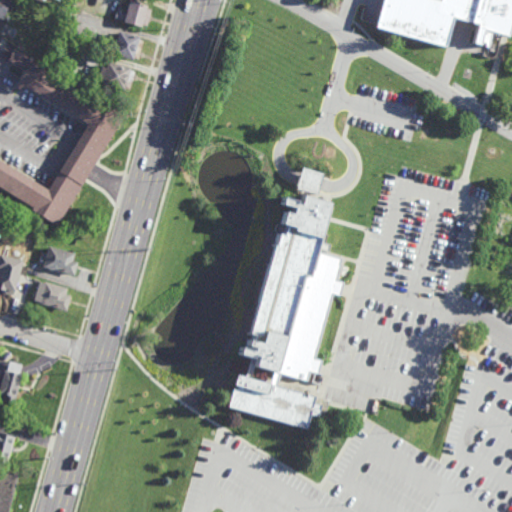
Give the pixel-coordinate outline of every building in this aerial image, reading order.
[(0,0),(8,0),(8,1),(12,3),(10,13),(5,11),(3,19),(0,18),(0,0)] [(134,0),(144,3),(143,5),(147,6),(146,8),(151,9),(146,27),(142,25),(141,28),(123,23),(123,21),(114,19),(117,10),(125,12),(128,1),(133,3),(134,0)] [(511,0),(511,19),(507,38),(490,33),(485,50),(483,49),(484,45),(479,43),(478,47),(471,46),(476,26),(452,19),(443,49),(373,29),(381,0),(431,0),(439,2),(439,0),(511,0)] [(14,36),(5,34),(7,26),(16,28),(14,36)] [(138,59),(133,58),(132,61),(111,55),(112,51),(110,50),(112,43),(115,44),(118,32),(139,38),(138,40),(143,41),(138,59)] [(89,99),(91,96),(98,100),(99,98),(124,113),(57,223),(32,208),(33,206),(0,185),(0,157),(48,188),(89,122),(59,104),(57,107),(22,85),(19,91),(14,87),(25,70),(8,59),(14,50),(32,61),(31,63),(89,99)] [(130,69),(129,70),(134,72),(129,89),(125,88),(124,92),(100,86),(102,80),(98,78),(100,68),(105,69),(107,63),(130,69)] [(316,193),(334,198),(322,241),(330,243),(328,250),(319,247),(318,251),(341,257),(339,264),(342,264),(337,279),(345,281),(341,295),(332,293),(314,358),(322,361),(319,374),(309,371),(307,380),(280,372),(276,386),(303,394),(302,396),(308,398),(309,395),(316,396),(314,403),(322,405),(318,416),(312,415),(308,429),(228,407),(233,388),(237,389),(238,386),(234,385),(237,374),(244,376),(249,358),(236,354),(238,347),(250,350),(251,347),(244,345),(246,339),(249,340),(250,335),(247,334),(272,242),(276,231),(275,231),(274,229),(274,228),(274,226),(274,225),(275,223),(276,222),(277,221),(278,220),(279,220),(280,220),(284,207),(291,209),(291,207),(280,203),(282,193),(294,196),(294,199),(299,200),(302,189),(296,188),(299,177),(302,166),(322,171),(318,184),(316,193)] [(34,226),(22,222),(24,216),(36,219),(34,226)] [(74,275),(59,270),(58,271),(49,268),(49,267),(43,266),(49,245),(75,253),(73,260),(78,261),(74,275)] [(22,259),(20,266),(26,268),(22,281),(16,279),(14,286),(0,281),(0,265),(4,253),(22,259)] [(31,290),(22,287),(25,276),(34,279),(31,290)] [(67,310),(38,302),(38,301),(34,300),(40,281),(44,282),(45,281),(68,288),(66,294),(71,295),(67,310)] [(20,374),(22,375),(14,404),(3,401),(5,395),(0,393),(0,385),(4,370),(7,371),(9,361),(22,364),(20,374)] [(0,432),(15,437),(7,464),(0,462),(0,432)] [(9,511),(0,511),(0,467),(19,473),(9,511)]
